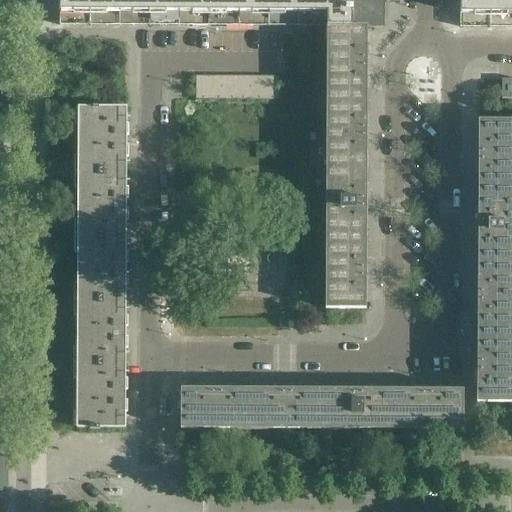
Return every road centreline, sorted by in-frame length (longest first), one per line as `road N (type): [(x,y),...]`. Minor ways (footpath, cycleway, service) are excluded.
road 1 (residential): [(150,352),(151,64),(271,63)]
road 2 (residential): [(396,356),(451,357),(453,48)]
road 3 (residential): [(511,506),(155,507)]
road 4 (residential): [(396,356),(395,65),(408,47),(426,48)]
road 5 (residential): [(150,352),(396,356)]
road 6 (residential): [(149,507),(25,508),(0,487)]
road 7 (residential): [(149,507),(150,352)]
